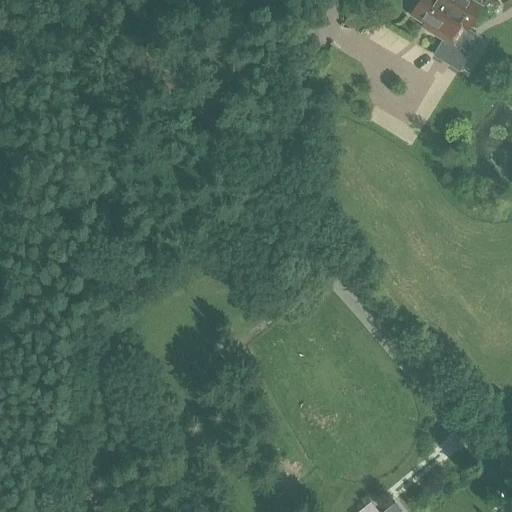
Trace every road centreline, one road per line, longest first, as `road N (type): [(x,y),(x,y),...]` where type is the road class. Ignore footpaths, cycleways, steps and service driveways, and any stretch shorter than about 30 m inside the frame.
road 1 (unclassified): [(511,489),(264,196),(267,156),(326,0)]
road 2 (track): [(264,196),(155,65),(82,0)]
